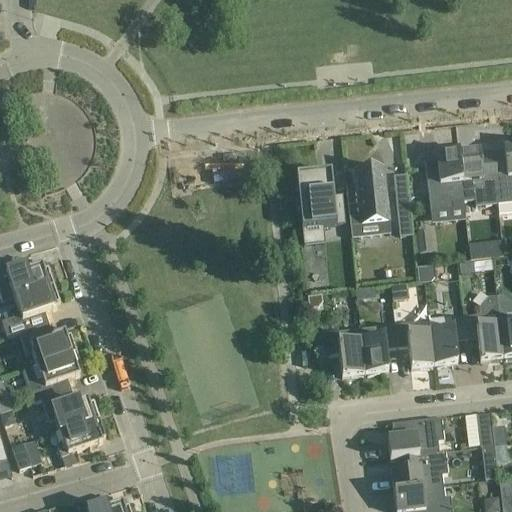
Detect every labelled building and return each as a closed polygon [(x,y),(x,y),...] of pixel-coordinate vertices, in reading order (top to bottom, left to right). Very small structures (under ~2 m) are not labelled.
[(511,205),(511,150),(503,151),(503,157),(492,158),(497,208),(511,205)] [(480,159),(479,154),(457,156),(463,205),(474,204),(475,210),(497,208),(492,158),(480,159)] [(457,156),(436,158),(436,164),(424,166),(429,215),(452,212),(451,207),(463,205),(457,156)] [(385,189),(383,170),(354,173),(356,192),(360,228),(388,225),(385,189)] [(342,199),(333,200),(330,175),(295,179),(298,203),(295,204),(294,203),(293,203),(295,222),(296,221),(296,220),(300,220),(303,249),(324,246),(323,230),(345,227),(342,199)] [(393,199),(397,239),(410,238),(405,197),(393,199)] [(431,255),(429,235),(416,237),(418,256),(431,255)] [(501,260),(500,246),(485,248),(486,261),(501,260)] [(511,249),(502,250),(503,260),(511,259),(511,249)] [(53,288),(47,271),(43,272),(41,268),(25,273),(24,270),(5,276),(1,264),(0,264),(0,301),(2,306),(13,302),(53,288)] [(432,281),(431,270),(416,271),(418,286),(428,285),(432,281)] [(6,342),(18,338),(48,328),(44,316),(56,312),(55,307),(59,306),(53,288),(13,302),(17,314),(11,316),(12,321),(1,325),(6,342)] [(407,288),(390,290),(392,305),(409,303),(407,288)] [(321,298),(307,299),(308,313),(318,311),(323,305),(321,298)] [(511,307),(502,299),(495,300),(503,362),(511,361),(511,307)] [(480,318),(463,320),(465,344),(477,343),(479,365),(503,362),(495,300),(486,301),(479,310),(480,318)] [(446,320),(428,322),(429,335),(433,370),(457,368),(454,345),(465,344),(463,320),(450,322),(446,320)] [(394,328),(396,352),(408,351),(410,373),(433,370),(429,335),(417,336),(416,326),(394,328)] [(48,328),(18,338),(25,359),(31,357),(36,369),(76,355),(70,338),(66,339),(64,335),(52,339),(48,328)] [(364,378),(388,376),(385,353),(396,352),(394,328),(359,332),(360,343),(364,378)] [(364,378),(360,343),(359,332),(324,336),(327,360),(338,359),(341,381),(364,378)] [(36,369),(21,374),(33,407),(41,405),(70,395),(67,383),(79,379),(77,374),(82,373),(76,355),(36,369)] [(54,424),(58,436),(99,422),(93,405),(88,406),(87,402),(74,406),(70,395),(41,405),(48,426),(54,424)] [(15,427),(11,415),(0,418),(0,420),(3,430),(15,427)] [(465,450),(476,449),(475,418),(464,418),(465,450)] [(493,450),(489,418),(476,420),(479,451),(480,452),(493,450)] [(105,440),(99,422),(58,436),(62,448),(56,450),(60,461),(68,458),(68,457),(102,446),(100,441),(105,440)] [(438,457),(437,445),(443,445),(440,422),(391,428),(393,440),(387,441),(388,449),(389,462),(395,462),(438,457)] [(30,471),(22,448),(11,452),(19,475),(30,471)] [(481,463),(495,461),(493,450),(480,452),(481,463)] [(438,457),(395,462),(396,473),(390,474),(391,482),(393,496),(442,490),(441,479),(447,478),(444,456),(438,457)] [(393,496),(395,509),(394,511),(450,511),(449,499),(443,500),(442,490),(393,496)] [(484,507),(484,511),(498,511),(497,501),(489,502),(484,507)]
